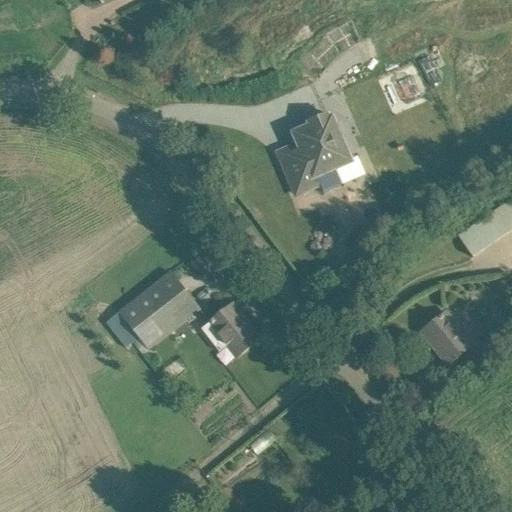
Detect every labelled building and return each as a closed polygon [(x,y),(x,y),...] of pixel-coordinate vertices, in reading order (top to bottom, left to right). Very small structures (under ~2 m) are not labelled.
[(347,90),(370,78),(364,67),(341,79),(347,90)] [(301,144),(279,153),(297,195),(320,185),(323,194),(343,185),(335,167),(349,161),(340,140),(343,138),(336,122),(334,124),(332,120),(331,120),(328,114),(310,122),(313,131),(298,137),(301,144)] [(511,200),(499,209),(511,227),(511,200)] [(140,338),(150,351),(201,310),(171,273),(120,313),(140,338)] [(210,324),(202,330),(220,352),(227,346),(237,359),(261,340),(233,305),(210,324)] [(120,313),(107,323),(126,348),(140,338),(120,313)] [(422,333),(448,366),(473,346),(447,313),(422,333)]
